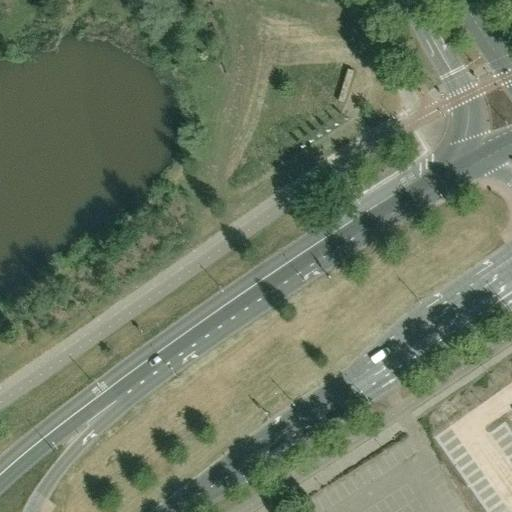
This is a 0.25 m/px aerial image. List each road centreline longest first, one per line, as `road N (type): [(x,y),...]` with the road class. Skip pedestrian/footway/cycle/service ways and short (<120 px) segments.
road 1 (primary): [(479,162),(166,363)]
road 2 (primary): [(173,511),(459,310)]
road 3 (primary): [(166,363),(102,400),(0,487)]
road 4 (primary): [(166,363),(89,434),(31,511)]
road 5 (tertiary): [(411,0),(466,94),(479,162)]
